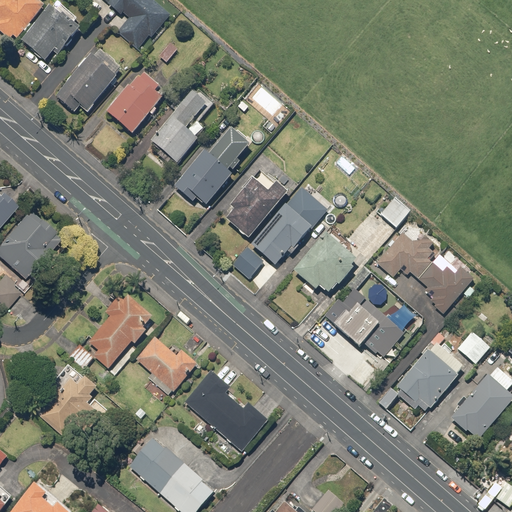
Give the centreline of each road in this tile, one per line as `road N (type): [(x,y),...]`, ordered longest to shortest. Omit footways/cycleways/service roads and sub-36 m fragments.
road 1 (primary): [(453,511),(128,224)]
road 2 (residential): [(128,224),(32,332),(0,334)]
road 3 (primary): [(128,224),(0,112)]
